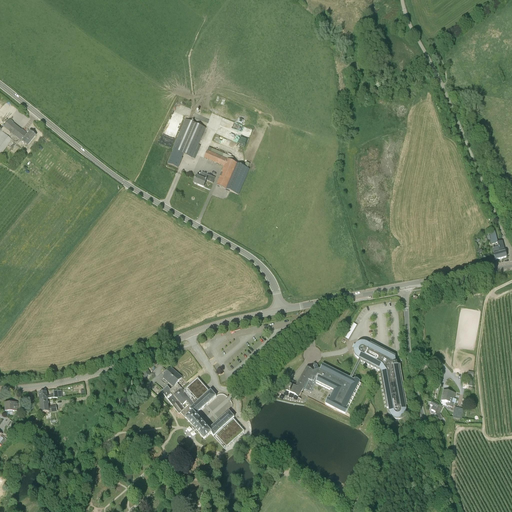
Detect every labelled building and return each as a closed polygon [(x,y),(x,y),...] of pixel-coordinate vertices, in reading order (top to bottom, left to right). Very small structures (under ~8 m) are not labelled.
[(182,158),(183,155),(195,159),(196,155),(195,154),(206,128),(195,124),(185,119),(172,150),(173,150),(167,164),(178,168),(182,158)] [(17,146),(21,141),(26,135),(8,121),(1,130),(0,129),(0,155),(12,141),(17,146)] [(21,142),(27,146),(35,136),(29,132),(27,135),(26,135),(21,141),(21,142)] [(238,195),(240,191),(249,169),(228,160),(207,151),(204,158),(225,167),(217,186),(238,195)] [(204,187),(206,181),(213,183),(215,178),(202,172),(200,177),(197,176),(193,184),(197,185),(198,184),(204,187)] [(491,245),(497,243),(495,232),(489,234),(489,236),(490,240),(491,245)] [(497,243),(498,247),(492,248),(494,254),(495,260),(506,258),(502,242),(497,243)] [(344,338),(348,340),(357,325),(353,323),(344,338)] [(356,345),(356,346),(357,346),(357,347),(356,348),(356,349),(355,350),(354,349),(354,350),(354,351),(354,352),(354,353),(354,354),(354,355),(355,356),(356,357),(356,358),(357,358),(357,359),(358,359),(359,360),(359,358),(360,358),(362,359),(361,362),(379,371),(380,370),(381,372),(380,373),(387,409),(389,408),(390,412),(389,412),(389,413),(389,414),(390,415),(390,416),(391,417),(392,418),(393,418),(393,419),(394,419),(395,419),(396,420),(397,420),(398,420),(399,420),(400,419),(401,419),(402,418),(403,418),(403,417),(404,417),(405,416),(405,415),(406,414),(406,413),(406,412),(406,411),(406,410),(406,409),(405,409),(404,406),(407,405),(400,365),(397,365),(397,363),(396,363),(395,358),(396,356),(370,344),(369,346),(366,345),(367,343),(366,343),(365,343),(364,343),(363,342),(362,343),(361,343),(360,343),(359,343),(358,344),(357,345),(356,345)] [(352,379),(362,359),(360,358),(350,378),(352,379)] [(354,380),(352,379),(350,378),(323,365),(320,369),(319,369),(318,369),(317,369),(318,369),(317,365),(315,365),(313,366),(314,370),(315,370),(314,371),(313,372),(306,368),(297,387),(294,386),(289,383),(287,382),(286,383),(285,383),(282,388),(285,390),(294,395),(299,398),(301,393),(303,389),(312,394),(316,383),(330,390),(331,389),(334,391),(330,399),(328,398),(325,404),(346,414),(359,388),(361,384),(359,383),(360,381),(355,379),(354,380)] [(141,380),(145,378),(150,374),(147,367),(141,370),(141,371),(138,375),(141,380)] [(198,379),(184,391),(182,388),(177,384),(182,378),(171,368),(168,372),(163,378),(174,387),(171,390),(168,386),(161,392),(179,414),(181,412),(204,439),(210,433),(213,436),(215,434),(226,447),(244,432),(233,419),(234,418),(231,414),(229,412),(226,415),(219,421),(209,430),(196,414),(205,406),(212,400),(216,397),(211,391),(209,392),(198,379)] [(51,396),(47,396),(46,392),(39,393),(40,400),(47,399),(54,398),(58,398),(57,391),(54,392),(54,395),(51,395),(51,396)] [(444,391),(442,401),(448,403),(447,407),(452,408),(453,404),(451,403),(452,399),(453,399),(455,393),(444,391)] [(47,399),(40,400),(42,413),(49,412),(49,413),(57,412),(56,405),(48,406),(47,399)] [(430,406),(433,407),(431,411),(436,413),(436,411),(438,412),(441,406),(432,402),(430,406)] [(20,404),(17,404),(5,404),(5,412),(17,411),(17,410),(20,410),(20,404)] [(461,419),(463,413),(462,413),(463,411),(454,409),(453,413),(452,417),(461,419)] [(17,430),(19,427),(13,422),(11,424),(16,428),(14,430),(16,431),(17,430)]
